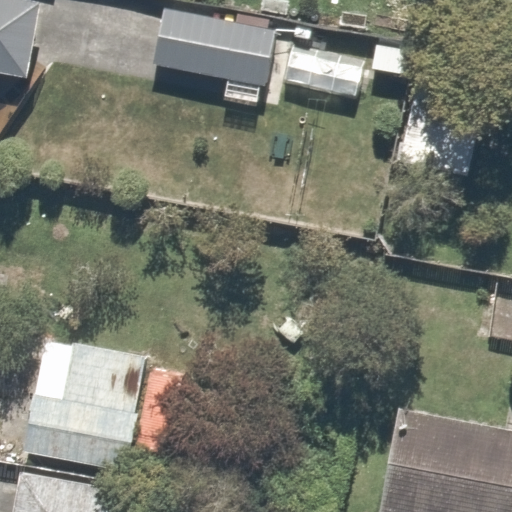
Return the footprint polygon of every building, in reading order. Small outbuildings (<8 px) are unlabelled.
[(0,0),(0,70),(27,75),(39,0),(0,0)] [(261,26),(156,10),(147,67),(252,83),(261,26)] [(366,65),(287,49),(282,76),(361,93),(366,65)] [(145,348),(74,337),(66,388),(34,383),(24,446),(127,462),(145,348)] [(511,511),(511,423),(393,408),(379,511),(511,511)] [(116,511),(121,482),(18,466),(10,511),(116,511)]
